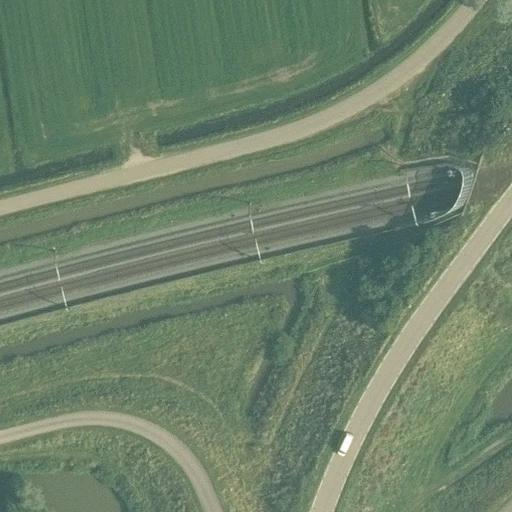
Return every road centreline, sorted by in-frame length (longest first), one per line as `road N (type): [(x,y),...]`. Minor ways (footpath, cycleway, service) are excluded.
road 1 (unclassified): [(0,208),(321,120),(414,62),(474,0)]
road 2 (unclassified): [(320,511),(339,460),(409,337),(511,199)]
